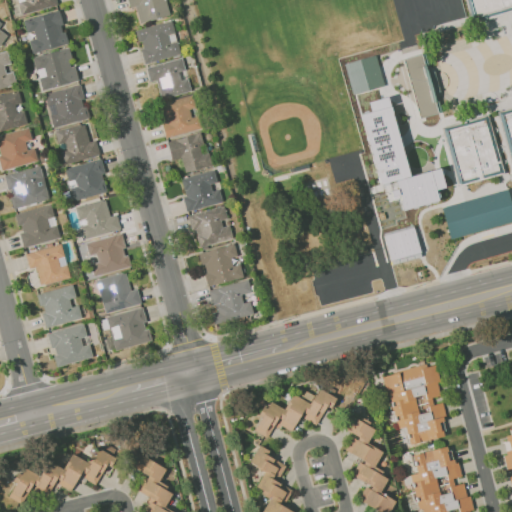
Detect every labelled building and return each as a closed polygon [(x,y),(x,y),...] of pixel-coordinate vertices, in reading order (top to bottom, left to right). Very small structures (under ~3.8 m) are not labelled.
[(169,15),(164,0),(126,0),(129,8),(134,6),(139,23),(169,15)] [(511,10),(472,22),(465,0),(511,0),(511,10)] [(67,44),(59,10),(23,19),(27,37),(31,53),(67,44)] [(144,64),(180,54),(171,20),(135,30),(144,64)] [(78,81),(74,65),(72,66),(67,48),(32,57),(41,90),(78,81)] [(0,52),(0,88),(15,84),(12,72),(6,73),(4,65),(10,63),(7,51),(0,52)] [(403,58),(420,118),(439,113),(439,112),(442,111),(438,98),(435,99),(433,92),(440,90),(434,70),(428,72),(426,65),(428,65),(425,53),(421,54),(421,53),(403,58)] [(375,55),(343,64),(352,94),(383,85),(375,55)] [(155,81),(160,99),(190,92),(181,58),(145,67),(149,82),(155,81)] [(43,93),(52,128),(89,118),(86,106),(85,106),(79,84),(43,93)] [(0,129),(26,124),(23,107),(21,107),(18,91),(0,94),(0,129)] [(201,129),(196,111),(192,95),(157,104),(166,138),(201,129)] [(387,97),(368,102),(370,111),(360,114),(379,184),(409,175),(387,97)] [(511,161),(511,106),(498,111),(511,161)] [(458,185),(504,172),(488,113),(442,126),(458,185)] [(96,140),(88,141),(84,123),(53,130),(57,148),(59,147),(62,164),(99,156),(96,140)] [(0,162),(2,170),(37,160),(33,144),(32,144),(28,127),(0,134),(0,162)] [(166,141),(171,161),(180,158),(184,172),(209,166),(201,133),(166,141)] [(64,168),(72,200),(106,192),(102,174),(104,173),(100,159),(64,168)] [(4,174),(9,196),(12,208),(48,200),(40,166),(4,174)] [(439,168),(396,180),(404,209),(438,199),(435,190),(445,188),(439,168)] [(187,211),(222,202),(217,185),(217,186),(213,169),(178,179),(187,211)] [(511,221),(450,238),(442,207),(508,189),(511,204),(511,221)] [(75,207),(83,239),(120,230),(116,214),(109,216),(105,199),(75,207)] [(23,247),(59,238),(50,204),(14,213),(23,247)] [(223,206),(188,215),(197,248),(232,238),(223,206)] [(413,226),(384,235),(391,260),(420,252),(413,226)] [(129,267),(121,233),(85,242),(88,256),(90,256),(95,275),(129,267)] [(28,268),(35,267),(40,285),(69,278),(61,244),(24,253),(28,268)] [(242,278),(240,264),(232,265),(230,257),(236,256),(233,245),(197,251),(200,265),(203,264),(206,285),(242,278)] [(137,289),(130,290),(125,272),(96,279),(104,313),(141,304),(137,289)] [(208,289),(213,312),(210,312),(212,324),(253,315),(248,296),(251,295),(247,280),(208,289)] [(78,305),(71,306),(69,299),(75,297),(72,285),(37,293),(45,327),(81,319),(78,305)] [(150,341),(141,307),(106,316),(115,350),(150,341)] [(47,333),(56,367),(92,357),(83,323),(47,333)] [(383,375),(396,429),(404,427),(409,445),(447,435),(439,403),(433,405),(431,398),(441,395),(434,365),(426,367),(425,365),(383,375)] [(291,433),(300,417),(316,425),(326,406),(330,408),(336,398),(318,389),(314,396),(305,391),(301,399),(291,393),(283,409),(267,401),(252,430),(267,438),(274,424),(291,433)] [(388,511),(394,500),(380,493),(388,476),(373,469),(382,451),(367,444),(374,428),(352,417),(345,432),(353,435),(345,451),(360,459),(352,477),(366,484),(358,500),(373,508),(371,511),(388,511)] [(511,433),(505,435),(508,452),(502,453),(506,469),(511,468),(511,475),(508,476),(511,492),(511,433)] [(96,485),(99,478),(108,468),(117,449),(105,444),(87,461),(70,454),(63,468),(49,462),(42,469),(40,475),(25,469),(20,474),(18,473),(7,497),(22,504),(29,489),(47,497),(53,482),(71,490),(75,481),(79,477),(96,485)] [(249,464),(263,470),(254,489),(270,497),(262,511),(293,511),(283,507),(292,489),(276,482),(285,464),(266,456),(269,450),(258,445),(249,464)] [(464,511),(471,510),(465,483),(454,486),(452,479),(458,477),(450,445),(412,455),(416,473),(411,475),(420,511),(464,511)] [(172,511),(163,506),(173,492),(157,482),(165,469),(140,453),(132,466),(146,476),(137,490),(149,498),(139,511),(172,511)]
